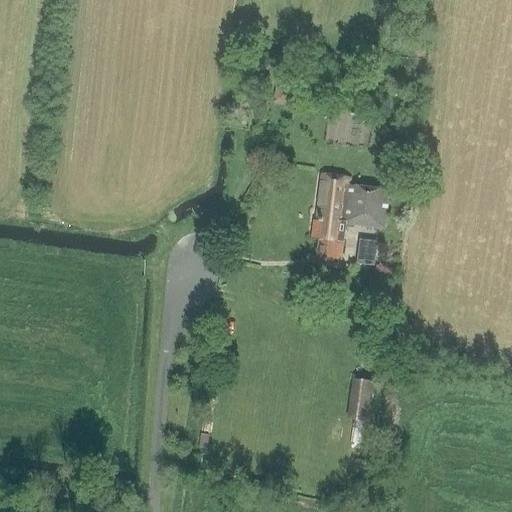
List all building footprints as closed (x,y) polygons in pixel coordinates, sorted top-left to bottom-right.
[(239,123),(251,125),(254,104),(242,102),(239,123)] [(385,232),(390,192),(351,187),(352,180),(324,176),(318,223),(315,222),(312,240),(321,241),(318,263),(334,265),(335,260),(342,261),(346,227),(385,232)] [(355,262),(373,264),(377,241),(359,239),(355,262)] [(369,423),(375,382),(354,379),(349,420),(369,423)] [(349,425),(348,446),(360,447),(361,425),(349,425)]
